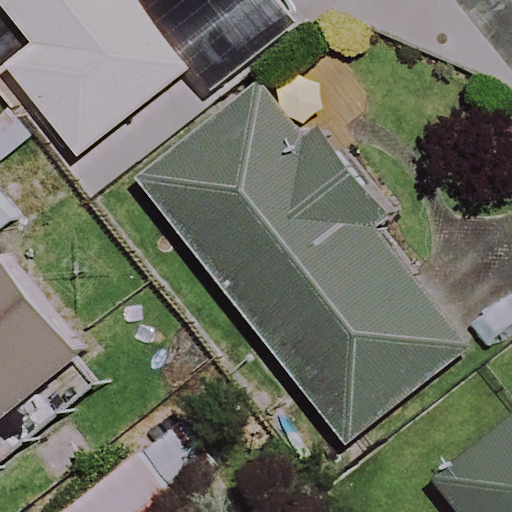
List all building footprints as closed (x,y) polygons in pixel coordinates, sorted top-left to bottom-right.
[(11,0),(49,48),(23,67),(90,155),(199,71),(145,0),(11,0)] [(325,156),(273,88),(155,179),(360,443),(477,353),(382,231),(404,214),(346,140),(325,156)] [(0,234),(17,221),(0,198),(0,234)] [(0,442),(104,361),(11,244),(0,252),(0,442)] [(227,468),(192,424),(79,511),(193,511),(185,501),(227,468)] [(511,511),(511,442),(454,489),(472,511),(511,511)]
